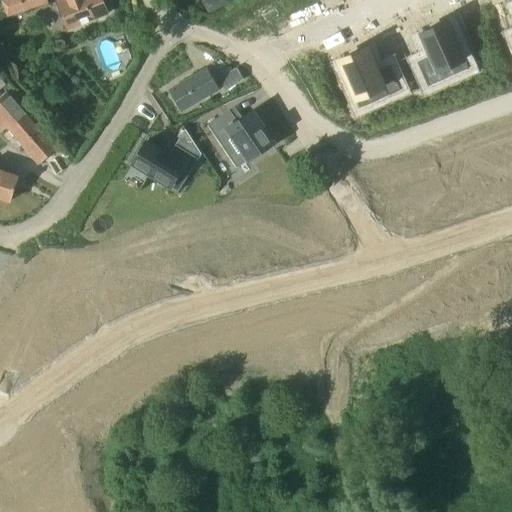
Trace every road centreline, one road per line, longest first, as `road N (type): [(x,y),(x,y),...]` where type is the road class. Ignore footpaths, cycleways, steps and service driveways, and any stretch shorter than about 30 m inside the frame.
road 1 (unclassified): [(0,427),(107,350),(164,321),(382,260)]
road 2 (residential): [(0,235),(31,233),(53,217),(171,30)]
road 3 (track): [(357,511),(335,453),(314,280)]
road 4 (residential): [(382,260),(318,149),(253,68)]
road 5 (residential): [(408,0),(253,68)]
road 6 (unclassified): [(382,260),(511,220)]
